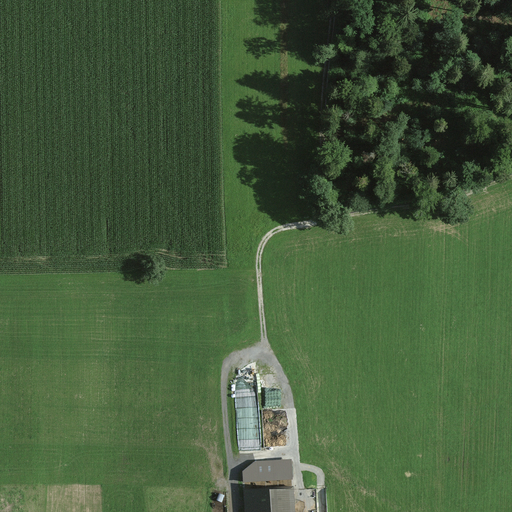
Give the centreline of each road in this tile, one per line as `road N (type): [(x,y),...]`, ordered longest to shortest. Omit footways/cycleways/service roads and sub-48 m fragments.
road 1 (track): [(299,511),(294,434),(284,377),(265,346),(258,257),(273,231),(322,216)]
road 2 (track): [(340,213),(423,0)]
road 3 (track): [(322,216),(320,104),(330,0)]
road 4 (track): [(322,216),(455,196),(511,174)]
